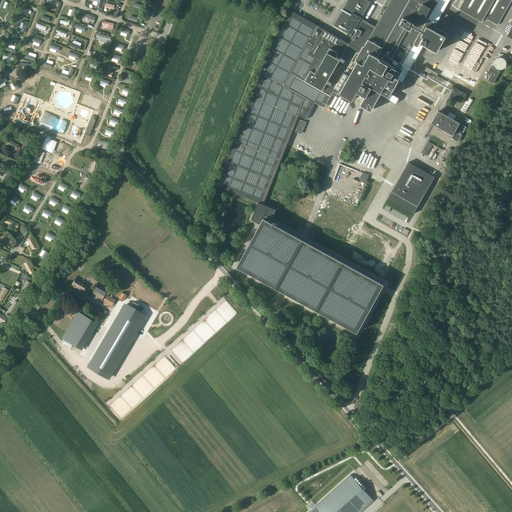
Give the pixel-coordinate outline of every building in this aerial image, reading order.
[(347,0),(333,25),(347,34),(347,35),(350,37),(370,2),(366,0),(347,0)] [(390,0),(356,60),(357,62),(346,82),(344,81),(340,87),(342,88),(345,82),(358,89),(356,91),(357,92),(362,83),(370,87),(371,86),(380,92),(385,85),(388,87),(391,83),(392,83),(394,81),(395,77),(398,71),(402,64),(413,45),(417,47),(420,43),(436,51),(446,33),(430,24),(432,20),(428,19),(438,0),(390,0)] [(439,22),(450,0),(446,0),(448,1),(445,8),(441,6),(434,19),(439,22)] [(463,0),(459,9),(462,11),(459,15),(476,24),(479,20),(482,22),(484,18),(497,25),(511,0),(463,0)] [(24,7),(21,14),(26,17),(28,13),(30,14),(31,11),(29,11),(29,9),(24,7)] [(368,21),(374,13),(369,10),(363,18),(368,21)] [(305,120),(315,103),(349,43),(323,28),(305,18),(292,11),(274,43),(217,186),(258,202),(251,219),(259,224),(236,266),(329,317),(357,332),(369,310),(383,284),(308,243),(286,230),(271,222),(276,209),(263,204),(287,145),(298,116),(305,120)] [(113,30),(114,23),(104,22),(103,25),(109,26),(108,29),(113,30)] [(452,50),(448,55),(452,59),(456,54),(452,50)] [(61,72),(60,76),(68,79),(69,75),(72,76),(74,68),(70,67),(68,75),(61,72)] [(436,77),(438,74),(427,67),(425,70),(436,77)] [(493,84),(496,78),(499,72),(491,67),(487,73),(491,75),(488,81),(493,84)] [(134,79),(135,76),(126,72),(125,75),(131,78),(130,80),(132,81),(133,78),(134,79)] [(39,78),(50,81),(52,76),(41,73),(39,78)] [(395,77),(394,81),(396,83),(388,97),(396,102),(395,104),(404,108),(405,106),(422,116),(434,95),(400,76),(399,79),(395,77)] [(453,87),(448,96),(462,104),(467,95),(453,87)] [(30,108),(39,112),(42,106),(32,102),(30,108)] [(431,123),(453,136),(455,132),(461,136),(466,127),(459,124),(459,123),(438,111),(431,123)] [(298,119),(293,131),(301,134),(306,122),(298,119)] [(19,145),(8,139),(5,144),(16,150),(19,145)] [(108,149),(109,142),(98,140),(97,144),(105,145),(105,149),(108,149)] [(448,159),(453,150),(449,148),(444,157),(448,159)] [(12,165),(13,162),(4,158),(2,162),(9,164),(9,165),(11,166),(11,165),(12,165)] [(395,186),(387,199),(388,200),(388,199),(389,199),(412,212),(413,213),(412,214),(413,214),(434,177),(408,162),(398,179),(401,181),(397,187),(395,186)] [(88,177),(79,186),(82,189),(91,181),(88,177)] [(61,182),(58,186),(66,190),(68,187),(61,182)] [(20,183),(18,187),(26,191),(28,188),(20,183)] [(73,190),(71,193),(78,198),(81,194),(73,190)] [(34,192),(31,195),(39,200),(41,196),(34,192)] [(13,196),(10,200),(18,204),(20,200),(13,196)] [(52,197),(50,201),(57,205),(59,201),(52,197)] [(26,204),(24,208),(31,213),(33,209),(26,204)] [(64,204),(62,208),(70,213),(72,209),(64,204)] [(44,209),(42,213),(50,217),(52,213),(44,209)] [(57,216),(55,220),(62,224),(64,221),(57,216)] [(5,217),(3,221),(17,228),(19,224),(5,217)] [(48,232),(45,236),(53,240),(55,237),(48,232)] [(29,244),(32,250),(36,247),(31,237),(27,239),(27,241),(26,242),(27,245),(29,244)] [(45,251),(41,258),(44,260),(49,253),(45,251)] [(28,261),(24,263),(30,274),(34,271),(28,261)] [(71,286),(83,293),(88,284),(76,277),(71,286)] [(27,281),(20,291),(24,294),(30,283),(27,281)] [(91,296),(101,302),(107,293),(96,287),(91,296)] [(112,306),(116,300),(107,295),(103,301),(112,306)] [(118,301),(124,305),(128,301),(123,296),(118,301)] [(14,302),(8,312),(12,314),(18,304),(14,302)] [(93,303),(89,311),(99,317),(97,320),(101,322),(103,319),(108,312),(93,303)] [(106,378),(143,317),(124,305),(87,367),(106,378)] [(75,315),(78,310),(72,306),(69,311),(75,315)] [(82,350),(98,323),(78,311),(75,316),(62,338),(82,350)] [(350,475),(308,511),(360,511),(373,501),(350,475)]
